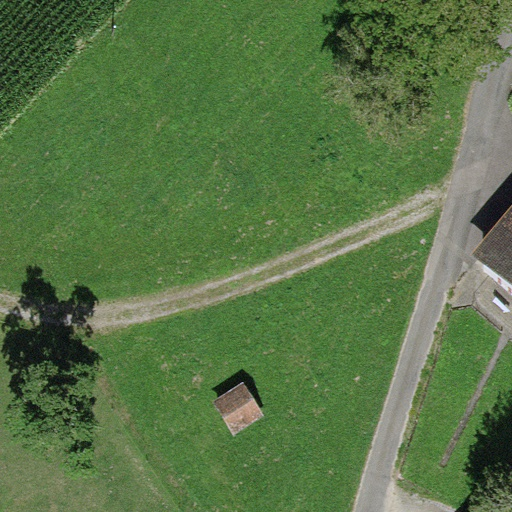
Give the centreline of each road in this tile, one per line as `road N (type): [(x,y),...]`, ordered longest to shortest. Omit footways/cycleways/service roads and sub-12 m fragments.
road 1 (residential): [(367,511),(511,38)]
road 2 (track): [(79,329),(172,323),(267,290),(456,204)]
road 3 (track): [(0,313),(79,329),(177,511)]
